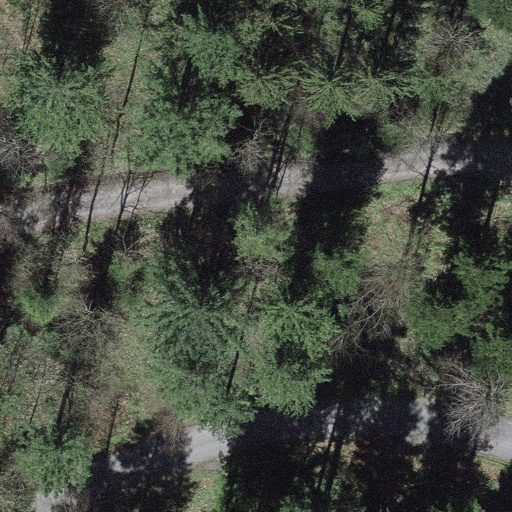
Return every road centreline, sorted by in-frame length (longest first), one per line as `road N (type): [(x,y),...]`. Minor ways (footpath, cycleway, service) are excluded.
road 1 (track): [(511,166),(323,127),(189,122),(72,128),(0,155)]
road 2 (unclassified): [(33,511),(153,454),(268,431),(402,419),(511,439)]
